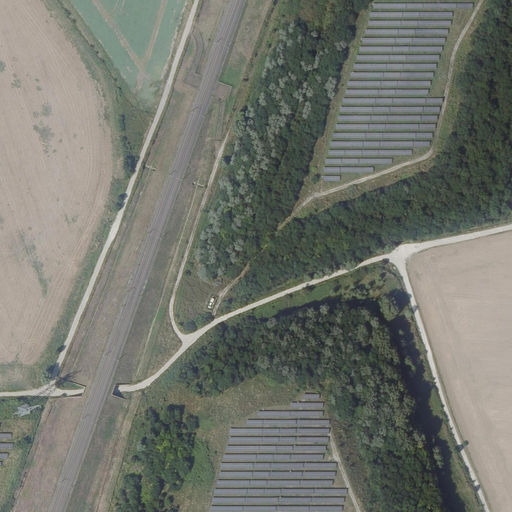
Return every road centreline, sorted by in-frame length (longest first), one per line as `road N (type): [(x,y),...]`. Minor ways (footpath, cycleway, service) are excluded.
road 1 (track): [(46,393),(186,29)]
road 2 (track): [(279,0),(170,307),(172,327),(189,343)]
road 3 (track): [(398,252),(488,511)]
road 4 (track): [(398,252),(231,315),(189,343)]
road 5 (track): [(200,370),(225,399),(301,429),(332,511)]
road 6 (track): [(214,323),(170,447),(157,511)]
road 7 (track): [(189,343),(140,385),(46,393)]
